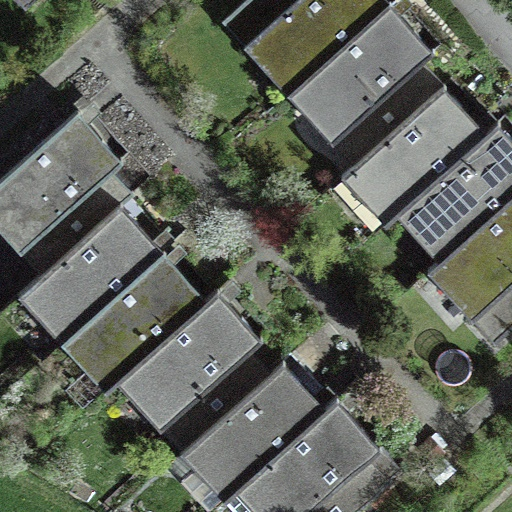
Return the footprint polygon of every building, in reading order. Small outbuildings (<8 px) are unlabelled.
[(256,34),(293,0),(244,0),(223,19),(245,44),(256,34)] [(300,81),(389,0),(293,0),(256,34),(300,81)] [(390,0),(389,0),(300,81),(342,128),(332,137),(356,164),(446,83),(424,58),(435,48),(411,23),(390,0)] [(356,164),(333,184),(375,230),(408,199),(487,128),(466,105),(446,83),(356,164)] [(99,133),(77,109),(0,177),(0,204),(28,236),(17,246),(42,273),(120,203),(130,194),(108,170),(121,158),(99,133)] [(487,128),(408,199),(453,248),(511,194),(511,133),(498,118),(487,128)] [(511,194),(453,248),(442,257),(484,303),(472,314),(495,340),(511,324),(511,194)] [(139,224),(120,203),(42,273),(32,282),(74,329),(163,250),(139,224)] [(163,250),(74,329),(117,377),(129,367),(206,298),(182,272),(163,250)] [(206,298),(129,367),(170,412),(158,423),(182,449),(192,441),(272,369),(251,345),(260,336),(238,311),(217,288),(206,298)] [(272,369),(192,441),(206,456),(180,479),(208,509),(236,485),(326,405),(303,379),(284,358),(272,369)] [(326,405),(236,485),(260,511),(356,511),(391,481),(369,456),(381,445),(358,418),(337,395),(326,405)]
